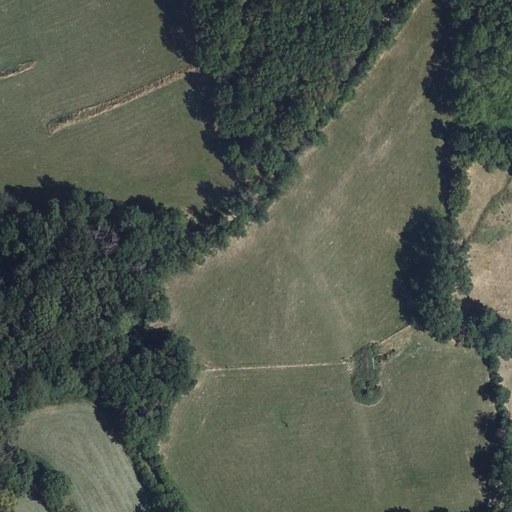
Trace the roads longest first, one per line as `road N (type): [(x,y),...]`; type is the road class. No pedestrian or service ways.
road 1 (track): [(58,356),(73,320),(104,288),(251,202),(267,181)]
road 2 (track): [(267,181),(395,0)]
road 3 (track): [(175,511),(110,394),(58,356)]
road 4 (track): [(267,181),(247,150),(223,54),(226,27),(245,0)]
